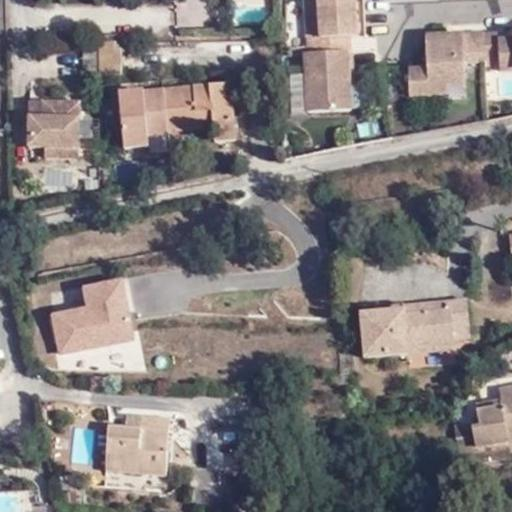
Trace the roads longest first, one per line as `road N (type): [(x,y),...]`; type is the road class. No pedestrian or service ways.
road 1 (residential): [(0,233),(511,128)]
road 2 (unknown): [(0,294),(24,390),(42,402),(167,417),(213,448)]
road 3 (residential): [(21,0),(22,23),(217,16)]
road 4 (residential): [(0,51),(2,175)]
road 5 (residential): [(400,35),(419,16),(511,6)]
